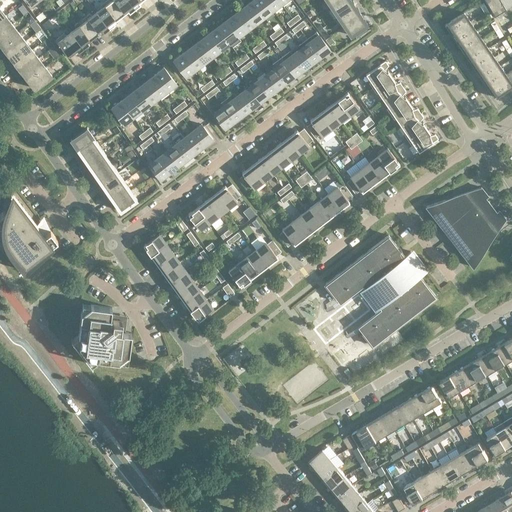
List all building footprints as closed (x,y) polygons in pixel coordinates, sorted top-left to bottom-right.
[(121,16),(108,0),(106,0),(100,5),(102,8),(96,11),(109,28),(115,24),(113,21),(115,19),(116,20),(121,16)] [(135,8),(128,0),(108,0),(121,16),(125,13),(125,12),(127,10),(129,13),(135,8)] [(128,0),(135,8),(140,4),(138,1),(139,0),(141,0),(128,0)] [(272,10),(264,0),(252,0),(252,1),(264,16),(272,10)] [(281,3),(278,0),(264,0),(272,10),(281,3)] [(355,5),(351,0),(343,0),(332,8),(338,17),(355,5)] [(505,9),(499,0),(485,0),(494,15),(505,9)] [(511,3),(511,0),(499,0),(505,9),(506,8),(505,8),(511,3)] [(264,16),(252,1),(243,7),(255,23),(264,16)] [(487,9),(483,2),(479,4),(484,12),(487,9)] [(51,4),(47,8),(50,13),(55,9),(51,4)] [(361,14),(355,5),(338,17),(344,26),(361,14)] [(255,23),(243,7),(234,14),(246,30),(255,23)] [(50,13),(47,8),(42,11),(46,16),(50,13)] [(492,16),(487,9),(484,12),(488,19),(492,16)] [(109,28),(96,11),(91,15),(89,13),(82,19),(95,36),(100,32),(99,31),(101,29),(104,32),(109,28)] [(445,24),(451,34),(470,21),(463,12),(445,24)] [(246,30),(234,14),(226,20),(238,36),(246,30)] [(298,14),(292,18),(295,22),(301,18),(298,14)] [(367,24),(361,14),(344,26),(350,35),(367,24)] [(0,32),(12,24),(5,15),(0,19),(0,32)] [(295,22),(292,18),(286,22),(290,26),(295,22)] [(95,36),(82,19),(74,25),(76,27),(71,31),(84,48),(89,44),(87,41),(89,39),(90,40),(95,36)] [(49,20),(43,25),(46,30),(53,25),(49,20)] [(238,36),(226,20),(217,27),(229,43),(238,36)] [(305,24),(303,20),(297,25),(300,28),(305,24)] [(476,30),(470,21),(451,34),(457,43),(476,30)] [(499,28),(494,21),(491,23),(495,30),(499,28)] [(18,32),(12,24),(0,32),(0,45),(0,46),(18,32)] [(300,28),(297,25),(291,29),(294,33),(300,28)] [(229,43),(217,27),(208,34),(220,49),(229,43)] [(280,27),(275,31),(278,35),(284,31),(280,27)] [(503,35),(499,28),(495,30),(499,37),(503,35)] [(482,39),(476,30),(457,43),(463,52),(482,39)] [(84,48),(71,31),(66,35),(64,33),(56,39),(69,56),(74,52),(73,51),(76,49),(78,52),(84,48)] [(278,35),(275,31),(269,35),(272,39),(278,35)] [(25,41),(18,32),(0,46),(4,51),(5,50),(8,54),(25,41)] [(288,37),(285,33),(280,38),(283,42),(288,37)] [(220,49),(208,34),(200,40),(212,56),(220,49)] [(330,50),(318,34),(309,41),(321,56),(330,50)] [(283,42),(280,38),(274,42),(277,46),(283,42)] [(488,48),(482,39),(463,52),(469,61),(488,48)] [(510,46),(505,39),(502,41),(506,49),(510,46)] [(212,56),(200,40),(191,47),(203,62),(212,56)] [(263,40),(257,44),(261,48),(266,44),(263,40)] [(32,49),(25,41),(8,54),(11,57),(10,58),(14,63),(32,49)] [(321,56),(309,41),(301,48),(312,62),(320,56),(320,57),(321,56)] [(261,48),(257,44),(252,49),(255,53),(261,48)] [(54,46),(48,51),(54,59),(60,54),(54,46)] [(203,62),(191,47),(183,53),(183,52),(182,53),(195,69),(203,62)] [(271,51),(268,47),(262,51),(265,55),(271,51)] [(312,62),(301,48),(292,54),(303,69),(312,62)] [(494,57),(488,48),(469,61),(475,70),(494,57)] [(38,58),(32,49),(14,63),(18,68),(19,68),(21,71),(38,58)] [(265,55),(262,51),(257,55),(260,59),(265,55)] [(195,69),(182,53),(173,59),(186,76),(195,69)] [(246,53),(240,57),(243,62),(249,57),(246,53)] [(303,69),(292,54),(283,61),(294,75),(303,69)] [(243,62),(240,57),(235,62),(238,66),(243,62)] [(500,66),(494,57),(475,70),(481,78),(500,66)] [(45,66),(38,58),(21,71),(24,74),(23,75),(27,80),(45,66)] [(254,64),(251,60),(245,64),(248,68),(254,64)] [(369,83),(372,88),(391,76),(387,70),(385,69),(388,65),(385,60),(366,74),(371,81),(369,83)] [(294,75),(283,61),(275,67),(286,82),(294,75)] [(248,68),(245,64),(240,68),(242,72),(248,68)] [(52,75),(45,66),(27,80),(31,85),(32,85),(35,88),(52,75)] [(229,66),(223,70),(226,75),(232,70),(229,66)] [(506,75),(506,74),(500,66),(481,78),(487,87),(506,75)] [(164,67),(155,74),(167,90),(176,83),(164,67)] [(286,82),(275,67),(266,74),(277,88),(286,82)] [(511,69),(506,74),(506,75),(487,87),(494,97),(503,91),(504,93),(511,88),(511,69)] [(226,75),(223,70),(217,75),(221,79),(226,75)] [(236,77),(233,73),(228,77),(231,81),(236,77)] [(167,90),(155,74),(154,74),(154,75),(146,81),(158,97),(167,90)] [(277,88),(266,74),(257,80),(268,95),(277,88)] [(395,81),(391,76),(372,88),(376,94),(378,92),(383,100),(403,86),(400,82),(395,84),(394,81),(395,81)] [(231,81),(228,77),(222,81),(225,85),(231,81)] [(211,79),(206,83),(209,88),(215,83),(211,79)] [(268,95),(257,80),(249,87),(260,101),(268,95)] [(158,97),(146,81),(138,88),(150,103),(158,97)] [(209,88),(206,83),(200,88),(203,92),(209,88)] [(219,90),(216,86),(211,90),(214,94),(219,90)] [(406,91),(403,86),(383,100),(388,107),(386,109),(390,114),(409,101),(405,96),(404,96),(403,95),(406,91)] [(260,101),(249,87),(240,93),(251,108),(260,101)] [(150,103),(138,88),(129,94),(141,110),(150,103)] [(214,94),(211,90),(205,94),(208,98),(214,94)] [(347,92),(338,99),(350,115),(359,108),(347,92)] [(251,108),(240,93),(231,100),(242,114),(251,108)] [(141,110),(129,94),(121,100),(120,100),(133,116),(141,110)] [(350,115),(338,99),(329,106),(340,122),(350,115)] [(133,116),(120,100),(111,107),(124,123),(133,116)] [(184,100),(178,105),(181,109),(187,104),(184,100)] [(242,114),(231,100),(223,106),(234,121),(235,121),(234,120),(242,114)] [(412,107),(409,101),(390,114),(394,119),(396,118),(401,125),(420,112),(417,108),(413,109),(412,107)] [(181,109),(178,105),(173,109),(176,113),(181,109)] [(234,121),(223,106),(214,113),(225,128),(234,121)] [(340,122),(329,106),(319,112),(331,128),(340,122)] [(188,114),(185,110),(179,114),(182,118),(188,114)] [(331,128),(319,112),(310,120),(311,122),(306,126),(315,138),(320,134),(322,136),(331,128)] [(423,117),(420,112),(401,125),(406,133),(404,134),(408,140),(426,127),(422,122),(420,120),(423,117)] [(167,113),(161,118),(164,122),(170,118),(167,113)] [(182,118),(179,114),(174,118),(177,122),(182,118)] [(164,122),(161,118),(156,122),(159,126),(164,122)] [(374,123),(371,119),(365,124),(368,128),(374,123)] [(171,127),(168,123),(162,127),(165,131),(171,127)] [(201,124),(192,131),(204,146),(213,139),(201,124)] [(376,125),(369,130),(372,134),(379,129),(376,125)] [(70,139),(77,148),(93,136),(87,127),(70,139)] [(115,127),(110,131),(113,135),(118,132),(115,127)] [(150,127),(144,131),(147,135),(153,131),(150,127)] [(165,131),(162,127),(157,132),(160,135),(165,131)] [(430,133),(426,127),(408,140),(411,145),(413,144),(419,152),(433,142),(438,138),(435,134),(430,135),(429,133),(430,133)] [(313,139),(304,128),(298,132),(297,130),(287,137),(299,153),(309,145),(307,143),(313,139)] [(147,135),(144,131),(138,135),(142,139),(147,135)] [(204,146),(192,131),(184,137),(195,152),(203,146),(204,146)] [(356,132),(351,137),(354,140),(359,136),(356,132)] [(100,145),(93,136),(77,148),(83,157),(100,145)] [(154,140),(151,136),(145,141),(148,144),(154,140)] [(362,140),(359,136),(354,140),(357,144),(362,140)] [(195,152),(184,137),(175,144),(186,159),(195,152)] [(299,153),(287,137),(278,144),(290,160),(299,153)] [(354,140),(351,137),(345,141),(348,145),(354,140)] [(357,144),(354,140),(348,145),(351,148),(357,144)] [(148,144),(145,141),(140,145),(143,149),(148,144)] [(186,159),(175,144),(167,151),(178,165),(186,159)] [(290,160),(278,144),(269,151),(281,167),(290,160)] [(106,154),(100,145),(83,157),(89,166),(106,154)] [(387,148),(378,155),(390,171),(399,164),(387,148)] [(130,151),(125,155),(128,159),(133,155),(130,151)] [(178,165),(167,151),(158,157),(170,172),(170,171),(178,165)] [(281,167),(269,151),(260,158),(272,174),(281,167)] [(112,163),(106,154),(89,166),(95,175),(112,163)] [(390,171),(378,155),(369,162),(381,178),(390,171)] [(170,172),(158,157),(149,164),(161,179),(170,172)] [(272,174),(260,158),(251,165),(263,181),(272,174)] [(381,178),(369,162),(360,169),(372,184),(381,178)] [(118,172),(112,163),(95,175),(101,184),(118,172)] [(263,181),(251,165),(242,172),(243,174),(238,178),(247,190),(252,186),(254,188),(263,181)] [(372,184),(360,169),(350,176),(352,178),(346,182),(355,193),(360,189),(362,192),(372,184)] [(306,171),(301,175),(304,179),(309,174),(306,171)] [(124,181),(118,172),(101,184),(108,192),(124,181)] [(312,178),(309,174),(304,179),(306,182),(312,178)] [(304,179),(301,175),(295,179),(298,183),(304,179)] [(306,182),(304,179),(298,183),(301,187),(306,182)] [(130,190),(124,181),(108,192),(114,201),(130,190)] [(241,195),(232,183),(227,187),(225,185),(215,192),(228,208),(237,201),(236,199),(241,195)] [(288,183),(283,187),(286,191),(291,186),(288,183)] [(337,186),(328,193),(340,209),(349,202),(348,199),(353,195),(344,184),(339,188),(337,186)] [(286,191),(283,187),(277,191),(280,195),(286,191)] [(481,187),(454,196),(426,206),(449,236),(491,204),(488,200),(486,202),(484,198),(488,196),(481,187)] [(137,199),(130,190),(114,201),(120,211),(137,199)] [(294,194),(291,190),(285,195),(288,198),(294,194)] [(228,208),(215,192),(206,199),(219,215),(228,208)] [(340,209),(328,193),(319,200),(331,216),(340,209)] [(38,227),(13,194),(12,195),(8,206),(7,206),(11,211),(8,214),(5,210),(0,213),(0,235),(23,266),(57,239),(50,230),(48,231),(42,223),(38,227)] [(288,198),(285,195),(280,199),(283,203),(288,198)] [(219,215),(206,199),(197,206),(210,222),(219,215)] [(331,216),(319,200),(310,207),(322,223),(331,216)] [(494,209),(491,204),(449,236),(473,267),(505,219),(499,210),(495,213),(493,210),(494,209)] [(210,222),(197,206),(188,214),(200,229),(210,222)] [(243,211),(249,219),(254,215),(254,212),(249,206),(243,211)] [(322,223),(310,207),(301,214),(313,230),(322,223)] [(313,230),(301,214),(292,221),(304,237),(313,230)] [(187,227),(180,218),(175,222),(182,232),(187,227)] [(260,225),(255,218),(251,221),(256,228),(260,225)] [(304,237),(292,221),(282,228),(284,230),(278,234),(287,246),(293,242),(294,244),(304,237)] [(235,224),(229,228),(232,232),(237,228),(235,224)] [(232,232),(229,228),(223,233),(226,237),(232,232)] [(194,237),(190,231),(186,234),(190,239),(194,237)] [(240,235),(237,232),(232,236),(235,240),(240,235)] [(143,245),(150,254),(166,243),(159,233),(143,245)] [(361,283),(371,297),(423,257),(422,256),(421,256),(421,255),(420,255),(418,255),(417,255),(416,255),(415,255),(414,255),(414,256),(410,251),(404,255),(388,235),(325,284),(338,300),(361,283)] [(235,240),(232,236),(226,240),(229,244),(235,240)] [(198,242),(194,237),(190,239),(194,245),(198,242)] [(281,251),(272,239),(267,243),(265,241),(256,249),(268,264),(277,257),(276,255),(281,251)] [(212,242),(205,247),(208,251),(214,246),(212,242)] [(173,252),(166,243),(150,254),(157,264),(173,252)] [(219,252),(216,248),(210,253),(213,257),(219,252)] [(207,255),(203,249),(199,252),(203,258),(207,255)] [(268,264),(256,249),(247,256),(259,271),(268,264)] [(179,261),(173,252),(157,264),(163,273),(179,261)] [(212,261),(207,255),(203,258),(208,264),(212,261)] [(259,271),(247,256),(238,263),(250,278),(259,271)] [(423,257),(371,297),(382,311),(359,328),(372,345),(436,296),(419,275),(425,271),(422,266),(422,265),(423,265),(423,264),(424,263),(424,262),(424,261),(424,260),(424,259),(423,258),(423,257)] [(186,270),(179,261),(163,273),(170,282),(186,270)] [(250,278),(238,263),(228,270),(240,286),(250,278)] [(221,274),(216,268),(213,271),(217,276),(221,274)] [(193,280),(186,270),(170,282),(177,291),(193,280)] [(225,280),(221,274),(217,276),(221,282),(225,280)] [(199,289),(193,280),(177,291),(183,301),(199,289)] [(234,293),(227,283),(221,287),(229,297),(234,293)] [(206,298),(199,289),(183,301),(190,310),(206,298)] [(213,308),(206,298),(190,310),(197,319),(213,308)] [(112,307),(90,304),(90,305),(91,305),(91,306),(83,305),(82,312),(81,311),(78,334),(80,334),(79,343),(77,344),(76,344),(86,357),(87,357),(87,356),(88,355),(97,356),(97,358),(119,361),(119,360),(119,359),(126,360),(127,353),(128,353),(128,354),(129,354),(131,332),(123,331),(123,329),(120,324),(120,321),(117,320),(113,316),(111,315),(112,307)] [(511,359),(511,352),(506,342),(496,347),(506,363),(511,359)] [(506,363),(496,347),(487,353),(497,369),(506,363)] [(497,369),(487,353),(478,358),(487,374),(497,369)] [(487,374),(478,358),(469,364),(478,380),(487,374)] [(478,380),(469,364),(459,369),(469,385),(478,380)] [(469,385),(459,369),(450,375),(459,391),(469,385)] [(459,391),(450,375),(440,381),(450,397),(459,391)] [(433,385),(423,391),(432,407),(442,401),(433,385)] [(432,407),(423,391),(414,396),(423,412),(432,407)] [(423,412),(414,396),(404,402),(414,418),(423,412)] [(414,418),(404,402),(395,407),(404,423),(414,418)] [(404,423),(395,407),(386,413),(395,429),(404,423)] [(395,429),(386,413),(376,419),(386,434),(395,429)] [(386,434),(376,419),(367,424),(377,440),(386,434)] [(377,440),(367,424),(352,433),(361,449),(377,440)] [(511,443),(511,436),(506,426),(496,432),(506,448),(511,443)] [(506,448),(496,432),(487,437),(496,453),(506,448)] [(356,445),(349,435),(343,438),(349,449),(356,445)] [(479,442),(469,448),(479,464),(488,458),(479,442)] [(361,454),(357,447),(353,450),(357,456),(361,454)] [(479,464),(469,448),(460,453),(469,469),(479,464)] [(310,466),(315,471),(331,458),(323,449),(309,460),(312,464),(310,466)] [(469,469),(460,453),(451,459),(460,475),(469,469)] [(365,460),(361,454),(357,456),(360,463),(365,460)] [(338,466),(331,458),(315,471),(319,476),(321,475),(324,478),(338,466)] [(460,475),(451,459),(441,464),(451,480),(460,475)] [(451,480),(441,464),(432,470),(442,486),(451,480)] [(345,475),(338,466),(324,478),(327,482),(325,483),(329,488),(345,475)] [(372,472),(368,466),(364,469),(368,475),(372,472)] [(381,467),(377,469),(381,476),(385,473),(381,467)] [(442,486),(432,470),(423,475),(432,491),(442,486)] [(352,484),(345,475),(329,488),(334,494),(335,492),(338,496),(352,484)] [(432,491),(423,475),(414,481),(423,497),(432,491)] [(393,486),(389,480),(385,482),(389,489),(393,486)] [(423,497),(414,481),(398,490),(408,506),(423,497)] [(360,493),(352,484),(338,496),(341,499),(340,501),(344,506),(360,493)] [(397,493),(393,486),(389,489),(392,495),(397,493)] [(511,490),(511,491),(503,496),(511,510),(511,490)] [(354,511),(367,502),(360,493),(344,506),(348,511),(350,510),(351,511),(354,511)] [(405,507),(399,496),(392,500),(399,511),(405,507)] [(511,511),(511,510),(503,496),(495,501),(501,511),(511,511)] [(501,511),(495,501),(487,505),(490,511),(501,511)] [(372,511),(374,510),(367,502),(354,511),(372,511)]
